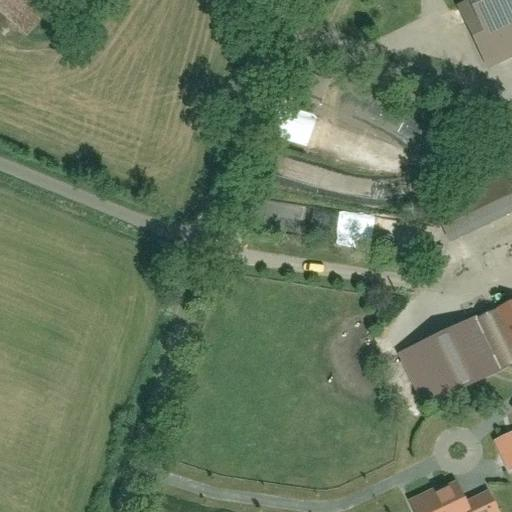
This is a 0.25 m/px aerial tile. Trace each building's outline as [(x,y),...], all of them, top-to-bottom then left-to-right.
[(47,0),(0,0),(0,18),(24,41),(55,8),(47,0)] [(511,0),(476,0),(501,57),(511,52),(511,0)] [(481,227),(511,213),(511,196),(475,213),(481,227)] [(511,307),(413,356),(438,407),(511,370),(511,307)] [(466,511),(455,488),(434,497),(431,492),(409,502),(413,511),(466,511)]
